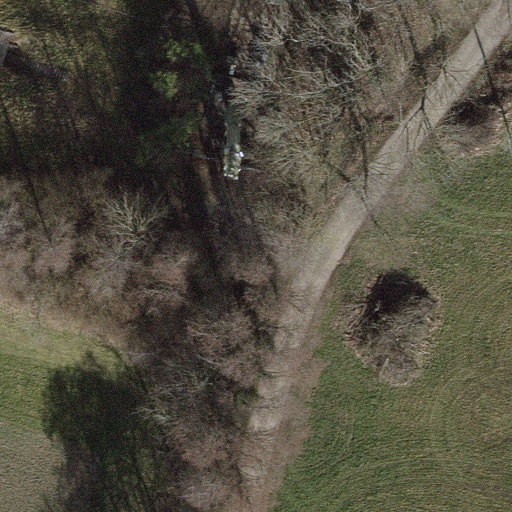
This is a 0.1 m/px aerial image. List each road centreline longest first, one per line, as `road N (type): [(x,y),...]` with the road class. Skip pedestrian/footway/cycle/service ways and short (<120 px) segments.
road 1 (track): [(251,511),(322,254),(507,0)]
road 2 (track): [(79,125),(178,193),(322,254)]
